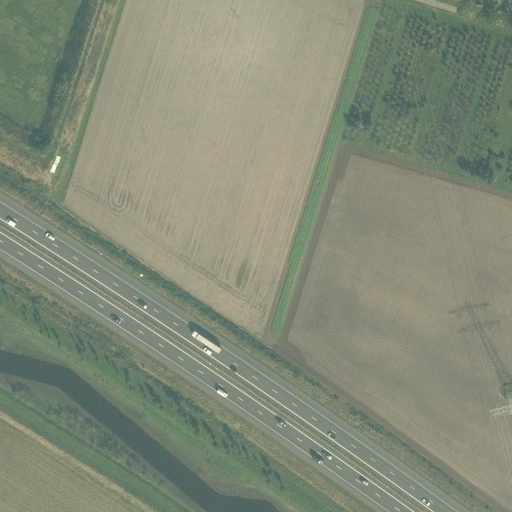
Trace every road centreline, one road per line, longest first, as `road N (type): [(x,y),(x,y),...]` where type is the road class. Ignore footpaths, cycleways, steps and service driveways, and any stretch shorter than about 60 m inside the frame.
road 1 (motorway): [(441,511),(295,405),(0,211)]
road 2 (motorway): [(0,242),(397,511)]
